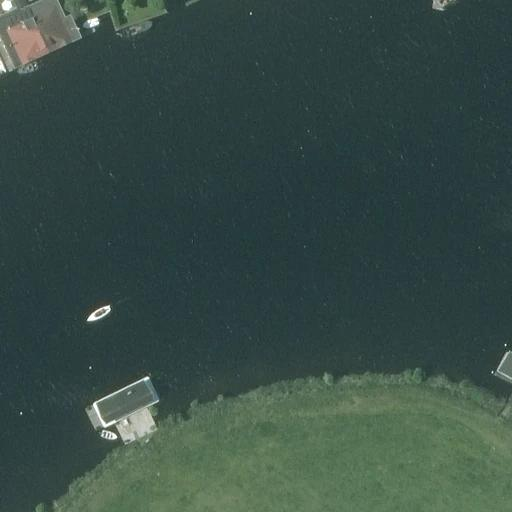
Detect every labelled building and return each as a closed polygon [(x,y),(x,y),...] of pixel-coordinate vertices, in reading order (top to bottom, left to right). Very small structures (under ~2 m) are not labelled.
[(0,18),(3,27),(33,15),(29,4),(0,15),(0,18)] [(71,43),(55,7),(30,19),(47,54),(71,43)] [(47,54),(30,19),(5,30),(22,66),(47,54)] [(495,374),(511,381),(511,352),(507,350),(495,374)] [(143,375),(91,403),(104,427),(156,400),(143,375)]
